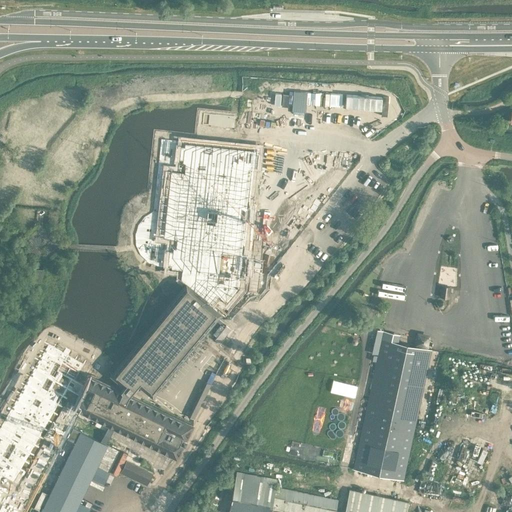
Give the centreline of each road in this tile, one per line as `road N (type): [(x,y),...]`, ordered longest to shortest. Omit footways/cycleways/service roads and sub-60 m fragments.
road 1 (unclassified): [(169,511),(261,378),(450,144)]
road 2 (secondary): [(439,41),(0,20)]
road 3 (secondary): [(47,38),(412,47),(439,41)]
